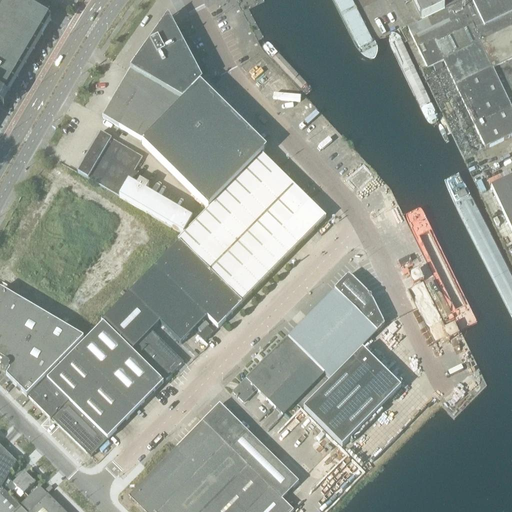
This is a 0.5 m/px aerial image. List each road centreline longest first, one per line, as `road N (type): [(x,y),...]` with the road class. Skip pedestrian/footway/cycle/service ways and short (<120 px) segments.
road 1 (unclassified): [(90,496),(360,224)]
road 2 (unclassified): [(360,224),(232,72),(194,0)]
road 3 (unclassified): [(440,390),(360,224)]
road 4 (primary): [(35,138),(122,0)]
road 5 (primary): [(100,0),(20,129)]
road 6 (unclassified): [(90,496),(0,411)]
